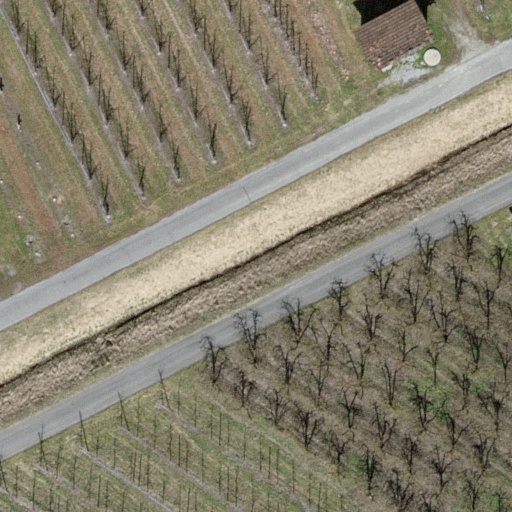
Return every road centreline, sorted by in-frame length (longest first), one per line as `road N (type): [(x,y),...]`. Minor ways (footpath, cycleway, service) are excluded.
road 1 (track): [(0,316),(511,55)]
road 2 (track): [(511,185),(0,445)]
